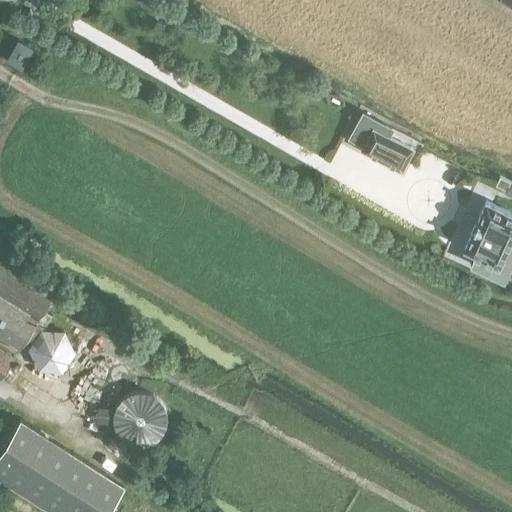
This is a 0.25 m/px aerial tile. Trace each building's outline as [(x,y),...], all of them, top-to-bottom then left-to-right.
[(23,68),(35,47),(19,38),(7,59),(23,68)] [(363,111),(349,137),(363,144),(361,148),(401,169),(412,147),(388,134),(391,127),(363,111)] [(500,175),(495,186),(506,191),(510,180),(500,175)] [(473,227),(464,245),(467,247),(474,250),(471,257),(469,261),(503,277),(511,258),(511,231),(511,230),(511,210),(488,200),(486,199),(478,217),(473,227)] [(0,336),(19,348),(52,297),(0,266),(0,377),(7,367),(14,354),(0,345),(0,336)] [(162,416),(163,411),(162,407),(161,402),(158,398),(155,394),(151,391),(147,389),(143,388),(138,387),(133,388),(128,389),(124,391),(121,395),(118,398),(115,403),(114,407),(114,412),(114,417),(116,421),(118,425),(121,429),(125,432),(129,434),(134,436),(138,436),(143,435),(148,434),(152,432),(156,429),(159,425),(161,421),(162,416)] [(91,439),(13,392),(0,409),(0,449),(58,485),(91,439)]
